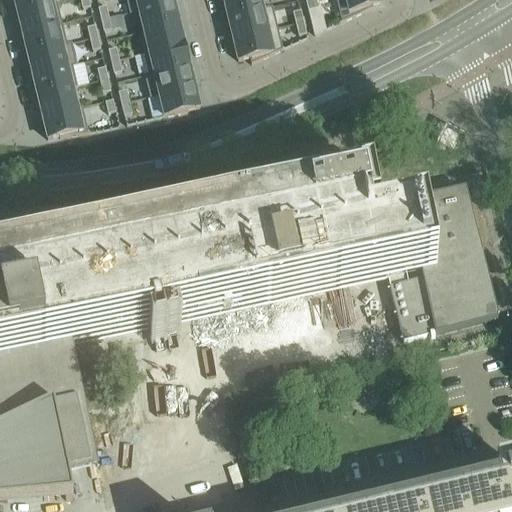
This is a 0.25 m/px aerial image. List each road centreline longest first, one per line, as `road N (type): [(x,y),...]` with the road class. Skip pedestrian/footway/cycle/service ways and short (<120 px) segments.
road 1 (secondary): [(317,101),(229,140),(145,164),(0,181)]
road 2 (residential): [(402,0),(387,21),(247,86),(229,87),(215,78),(197,0)]
road 3 (secondary): [(467,14),(348,76),(317,101)]
road 4 (residential): [(469,38),(511,204)]
road 5 (secondary): [(317,101),(358,96),(469,38)]
